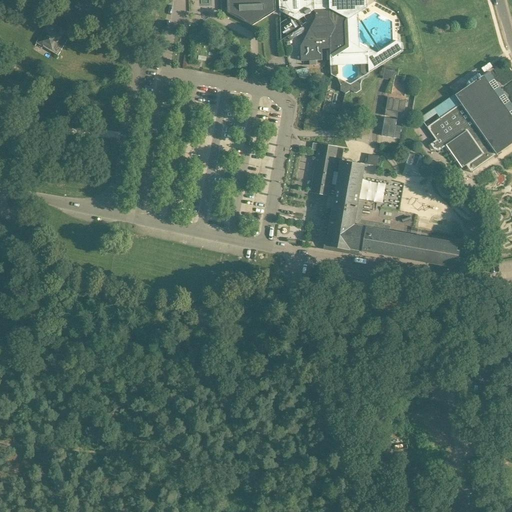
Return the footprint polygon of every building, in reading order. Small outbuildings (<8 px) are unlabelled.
[(227,0),(228,13),(253,26),(276,11),(275,0),(279,0),(280,11),(298,21),(314,10),(316,13),(316,17),(300,47),(301,60),(322,59),(321,47),(330,47),(331,64),(369,63),(369,71),(384,62),(402,50),(402,41),(397,38),(393,41),(377,51),(360,42),(358,24),(358,11),(362,8),(367,5),(366,0),(227,0)] [(281,26),(286,34),(299,26),(295,20),(292,22),(291,20),(281,26)] [(50,21),(37,43),(58,56),(68,40),(65,38),(64,35),(66,31),(50,21)] [(287,37),(289,41),(305,31),(302,27),(287,37)] [(399,68),(385,66),(383,79),(388,79),(388,78),(393,78),(394,73),(398,74),(399,68)] [(308,67),(296,70),(300,78),(311,79),(308,67)] [(511,104),(489,72),(454,96),(421,118),(436,140),(430,144),(435,150),(439,151),(444,148),(459,170),(466,165),(471,172),(511,143),(511,104)] [(355,81),(350,84),(346,82),(341,85),(341,91),(346,93),(351,90),(356,92),(360,90),(360,84),(355,81)] [(406,101),(388,98),(385,116),(397,118),(398,112),(404,113),(406,101)] [(385,118),(382,136),(400,139),(402,127),(396,126),(397,120),(385,118)] [(326,195),(335,147),(320,144),(311,192),(326,195)] [(366,165),(354,163),(342,161),(343,157),(350,159),(354,162),(360,158),(355,152),(351,155),(343,153),(344,149),(335,147),(326,195),(328,195),(335,197),(327,245),(453,267),(454,261),(457,261),(459,252),(456,251),(457,243),(448,242),(356,225),(365,168),(366,165)] [(369,155),(368,164),(379,166),(380,157),(369,155)] [(312,266),(311,272),(320,274),(321,267),(312,266)] [(493,364),(479,362),(476,380),(491,382),(493,364)]
